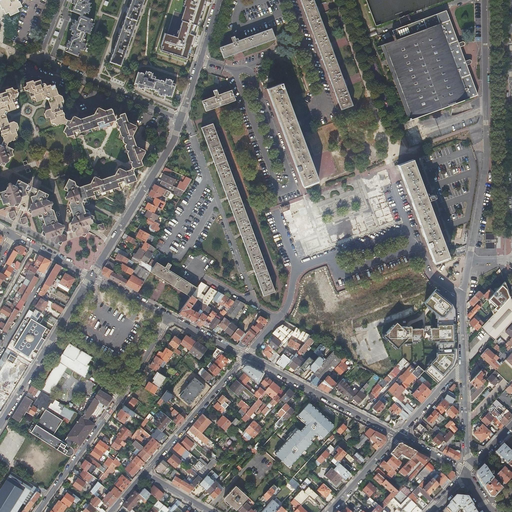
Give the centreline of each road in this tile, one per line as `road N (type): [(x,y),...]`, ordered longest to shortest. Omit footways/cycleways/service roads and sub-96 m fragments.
road 1 (residential): [(483,0),(484,149),(470,259)]
road 2 (residential): [(169,316),(37,511)]
road 3 (residential): [(61,0),(41,60),(182,116)]
road 4 (residential): [(91,275),(182,116)]
road 5 (residential): [(0,425),(91,275)]
road 6 (residential): [(244,355),(397,435)]
road 7 (residential): [(231,71),(251,73),(293,187),(275,193)]
road 8 (residential): [(143,473),(244,355)]
road 9 (residential): [(275,193),(231,71)]
